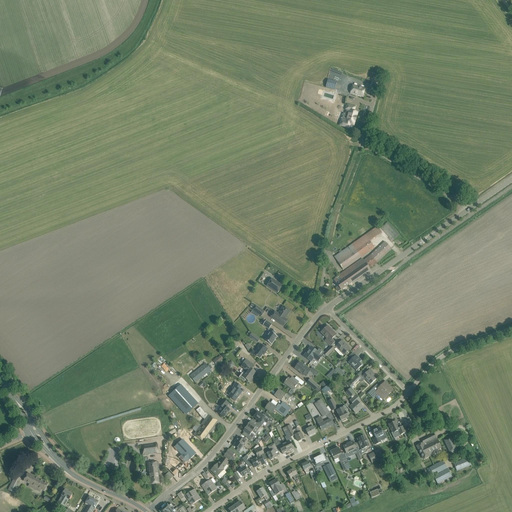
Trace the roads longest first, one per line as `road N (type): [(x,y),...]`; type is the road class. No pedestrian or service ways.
road 1 (residential): [(146,511),(208,459),(327,308)]
road 2 (residential): [(207,511),(369,422),(409,391)]
road 3 (unclassified): [(467,212),(358,133)]
